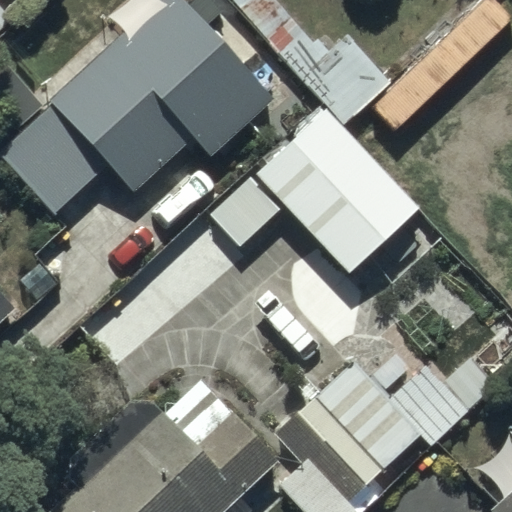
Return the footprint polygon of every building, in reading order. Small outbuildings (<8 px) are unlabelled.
[(48,97),(0,138),(0,146),(56,212),(113,162),(135,187),(195,135),(205,147),(268,92),(188,0),(149,0),(44,91),(48,97)] [(320,50),(277,0),(235,0),(340,118),(386,76),(380,70),(395,56),(379,38),(365,50),(346,28),(320,50)] [(469,0),(369,94),(391,117),(507,8),(499,0),(469,0)] [(316,97),(250,161),(385,301),(451,237),(316,97)] [(0,304),(14,292),(0,277),(0,304)] [(298,455),(275,475),(308,511),(354,511),(357,509),(343,493),(415,428),(427,441),(467,404),(424,357),(387,390),(352,350),(270,424),(298,455)] [(65,466),(71,472),(37,504),(43,511),(235,511),(249,500),(236,486),(275,450),(230,402),(228,404),(196,369),(171,392),(124,390),(66,445),(65,466)] [(511,511),(511,472),(486,496),(501,511),(511,511)]
